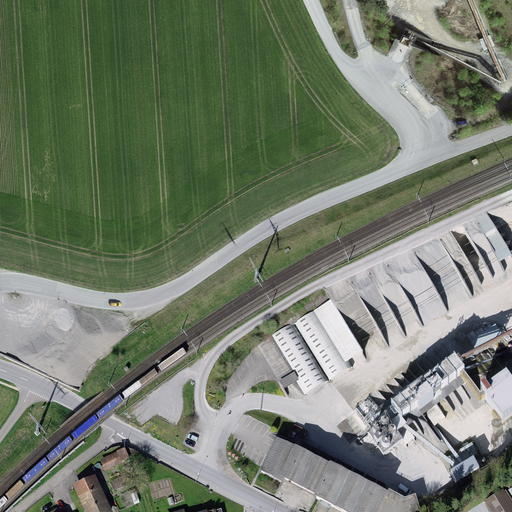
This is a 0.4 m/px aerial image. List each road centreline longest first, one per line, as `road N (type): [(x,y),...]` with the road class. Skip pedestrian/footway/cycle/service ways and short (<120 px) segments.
road 1 (unclassified): [(0,282),(95,301),(145,301),(296,215),(511,129)]
road 2 (residential): [(511,195),(319,285),(231,340),(201,384),(214,443),(205,474)]
road 3 (unknown): [(213,432),(249,398),(298,403),(381,475),(404,482)]
road 4 (tertiary): [(0,369),(117,429)]
road 5 (residential): [(20,511),(117,429)]
